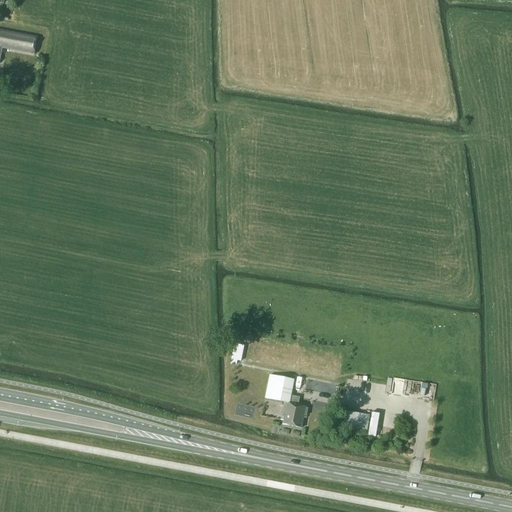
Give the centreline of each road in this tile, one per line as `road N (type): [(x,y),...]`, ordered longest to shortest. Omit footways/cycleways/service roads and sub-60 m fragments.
road 1 (primary): [(511,509),(234,453)]
road 2 (primary): [(234,453),(0,397)]
road 3 (primary): [(0,413),(234,453)]
